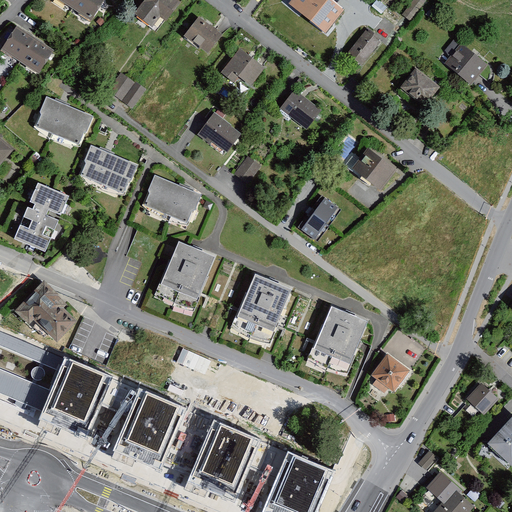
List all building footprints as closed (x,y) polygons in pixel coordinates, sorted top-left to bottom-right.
[(107,2),(104,0),(54,0),(93,25),(107,2)] [(178,0),(145,0),(135,14),(152,27),(159,17),(166,22),(181,2),(178,0)] [(347,0),(303,0),(299,6),(338,37),(359,9),(347,0)] [(415,0),(405,14),(413,19),(426,0),(415,0)] [(296,17),(300,12),(291,4),(287,9),(296,17)] [(201,16),(186,35),(208,52),(223,33),(201,16)] [(368,30),(349,53),(362,64),(381,41),(368,30)] [(56,56),(17,32),(2,54),(41,79),(56,56)] [(462,43),(447,62),(474,84),(490,64),(462,43)] [(240,49),(223,72),(235,81),(239,77),(251,86),(265,68),(240,49)] [(418,68),(403,88),(427,106),(442,87),(418,68)] [(122,72),(109,90),(123,99),(125,96),(135,81),(122,72)] [(146,87),(136,80),(125,96),(123,99),(133,106),(146,87)] [(297,90),(282,108),(308,130),(324,112),(297,90)] [(94,120),(46,103),(35,135),(83,152),(94,120)] [(217,113),(202,133),(227,153),(243,133),(217,113)] [(0,133),(0,165),(16,148),(0,133)] [(355,170),(382,191),(398,170),(370,149),(355,170)] [(140,168),(92,151),(81,183),(129,200),(140,168)] [(349,164),(356,168),(362,158),(355,154),(349,164)] [(248,155),(234,172),(247,182),(261,165),(248,155)] [(69,194),(39,181),(15,235),(46,250),(69,194)] [(203,200),(155,183),(144,214),(192,231),(203,200)] [(301,229),(314,239),(338,206),(325,197),(301,229)] [(217,262),(180,248),(164,290),(201,304),(217,262)] [(294,294),(257,279),(241,322),(278,336),(294,294)] [(68,304),(44,282),(16,311),(45,337),(48,334),(57,343),(78,321),(65,308),(68,304)] [(371,325),(334,311),(318,353),(355,367),(371,325)] [(390,353),(373,374),(395,391),(412,370),(390,353)] [(114,377),(66,357),(41,419),(88,439),(114,377)] [(484,381),(469,396),(486,413),(501,397),(484,381)] [(188,409),(140,389),(114,451),(162,471),(188,409)] [(511,418),(491,442),(511,460),(511,418)] [(262,440),(214,421),(188,483),(236,502),(262,440)] [(420,461),(428,467),(438,457),(430,449),(420,461)] [(319,511),(336,472),(289,452),(263,511),(319,511)] [(446,500),(435,511),(469,511),(475,506),(459,491),(462,488),(444,472),(431,486),(446,500)]
